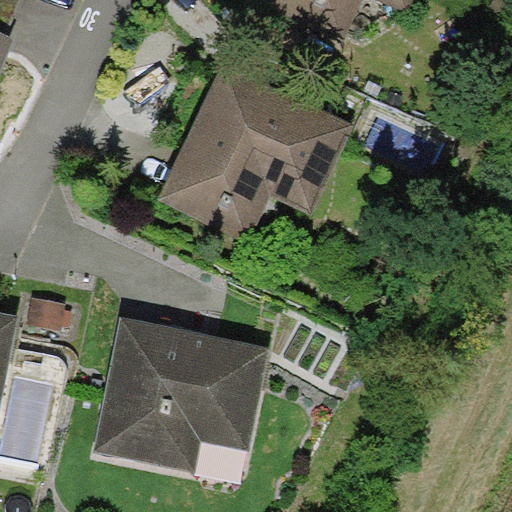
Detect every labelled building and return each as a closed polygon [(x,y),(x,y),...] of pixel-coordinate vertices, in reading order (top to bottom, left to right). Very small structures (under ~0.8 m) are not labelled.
[(0,0),(0,36),(5,39),(22,0),(0,0)] [(255,0),(251,9),(342,49),(363,1),(407,20),(416,0),(255,0)] [(0,79),(16,44),(5,39),(0,36),(0,79)] [(226,69),(164,202),(249,241),(271,194),(309,211),(349,126),(269,89),(226,69)] [(67,307),(31,301),(27,328),(63,334),(67,307)] [(0,403),(18,322),(0,318),(0,403)] [(269,353),(124,322),(97,451),(195,472),(201,443),(248,453),(269,353)]
